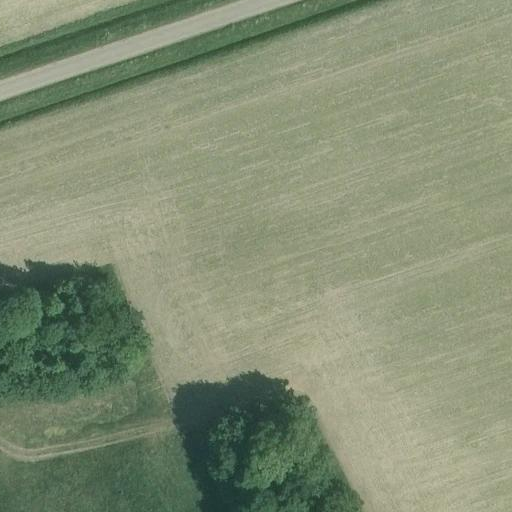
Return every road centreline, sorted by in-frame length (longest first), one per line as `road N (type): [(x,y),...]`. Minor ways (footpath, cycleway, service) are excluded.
road 1 (track): [(0,436),(17,446),(98,450),(152,441),(282,390),(304,398),(363,511)]
road 2 (unclassified): [(0,88),(263,0)]
